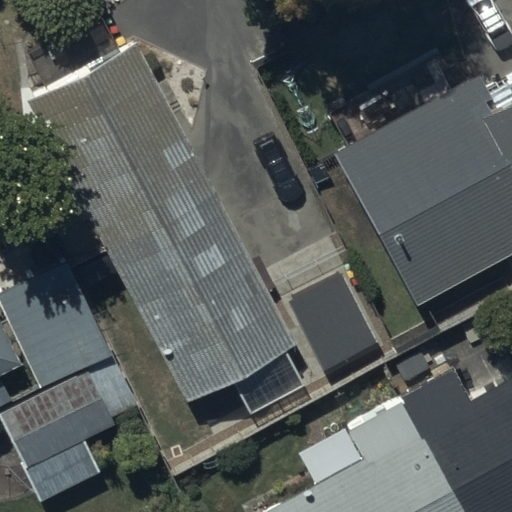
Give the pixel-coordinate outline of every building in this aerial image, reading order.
[(44,85),(27,94),(185,398),(295,341),(139,38),(118,49),(103,19),(29,57),(44,85)] [(477,70),(331,150),(415,301),(511,247),(511,79),(489,92),(477,70)] [(26,181),(0,193),(0,238),(9,257),(53,237),(26,181)] [(0,290),(0,298),(39,381),(107,348),(64,260),(0,290)] [(339,270),(288,297),(328,370),(378,343),(339,270)] [(0,337),(0,364),(11,359),(0,337)] [(151,443),(110,361),(1,416),(42,497),(151,443)] [(451,370),(396,399),(457,511),(511,511),(511,379),(468,403),(451,370)] [(457,511),(396,399),(345,430),(359,457),(257,511),(457,511)]
